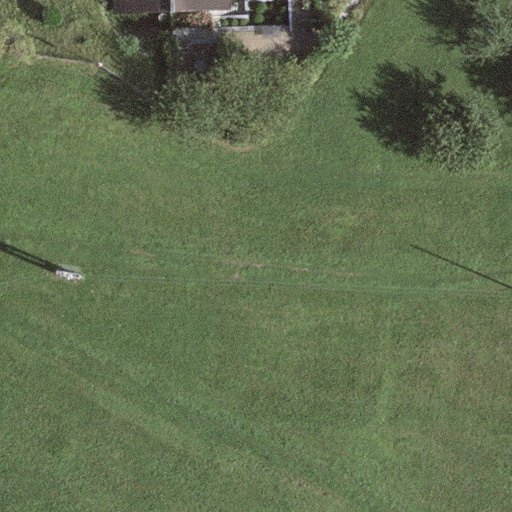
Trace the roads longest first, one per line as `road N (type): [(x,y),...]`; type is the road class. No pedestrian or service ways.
road 1 (track): [(511,278),(454,290),(391,289),(0,241)]
road 2 (track): [(0,327),(376,511)]
